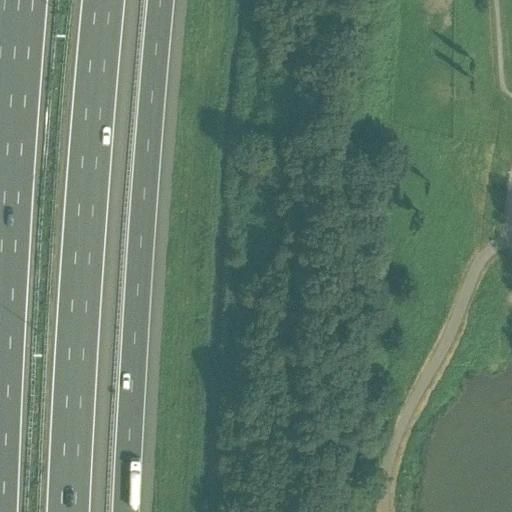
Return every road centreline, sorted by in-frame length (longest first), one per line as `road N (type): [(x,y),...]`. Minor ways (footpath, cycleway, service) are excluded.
road 1 (motorway): [(124,511),(162,0)]
road 2 (motorway): [(70,511),(102,0)]
road 3 (motorway): [(11,0),(0,199)]
